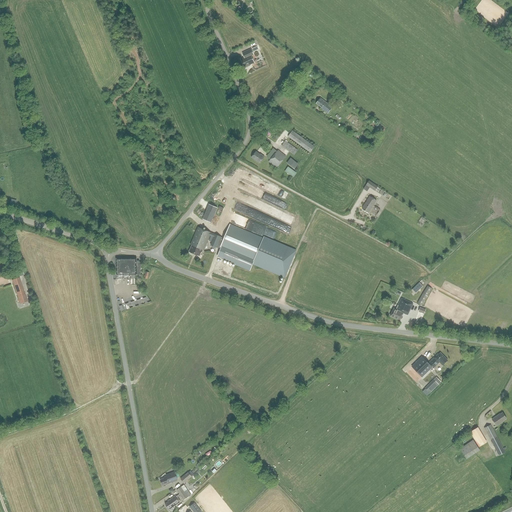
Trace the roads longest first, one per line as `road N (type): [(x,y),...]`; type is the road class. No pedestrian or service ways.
road 1 (unclassified): [(511,344),(338,324),(180,271),(154,250)]
road 2 (unclassified): [(154,250),(245,141),(250,123),(204,0)]
road 3 (unclassified): [(151,511),(110,248)]
